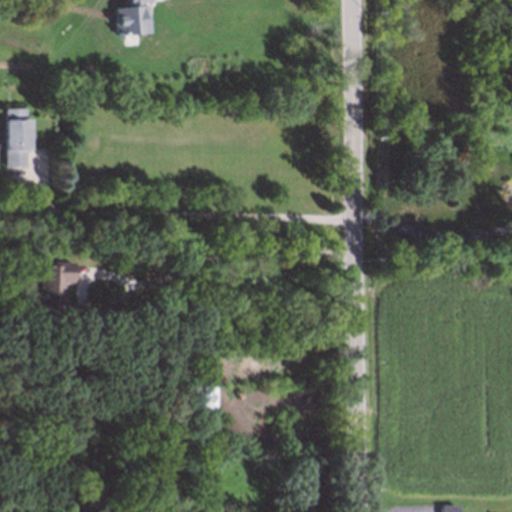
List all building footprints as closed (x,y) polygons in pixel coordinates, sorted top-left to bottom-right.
[(125,0),(126,7),(111,8),(114,35),(147,32),(144,4),(148,3),(147,0),(125,0)] [(0,166),(0,104),(18,104),(18,118),(22,118),(23,147),(16,148),(16,166),(0,166)] [(25,320),(26,289),(34,289),(34,267),(67,268),(67,299),(60,299),(60,309),(47,309),(47,321),(25,320)] [(191,386),(213,386),(213,415),(190,414),(191,386)] [(434,511),(434,503),(452,503),(452,511),(434,511)]
